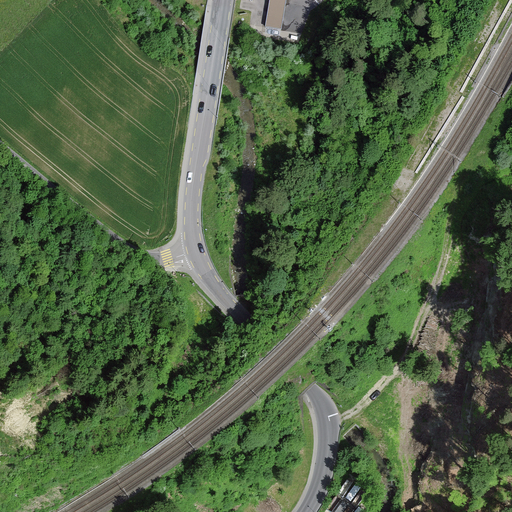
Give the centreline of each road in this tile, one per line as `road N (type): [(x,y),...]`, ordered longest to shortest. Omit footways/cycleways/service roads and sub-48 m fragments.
road 1 (primary): [(193,251),(328,421),(329,446),(306,511)]
road 2 (primary): [(221,0),(193,251)]
road 3 (unclassified): [(193,251),(168,261),(138,255),(0,147)]
